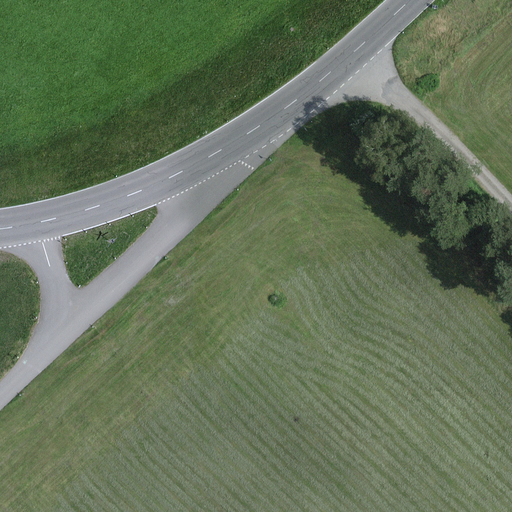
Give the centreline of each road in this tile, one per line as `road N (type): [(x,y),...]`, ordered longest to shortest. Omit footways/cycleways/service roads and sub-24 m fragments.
road 1 (unclassified): [(63,333),(257,136)]
road 2 (secondary): [(257,136),(177,177),(42,216)]
road 3 (secondary): [(417,0),(363,54),(257,136)]
road 4 (track): [(363,54),(511,203)]
